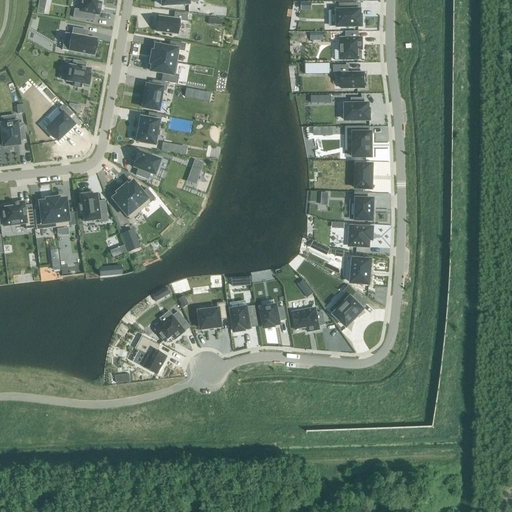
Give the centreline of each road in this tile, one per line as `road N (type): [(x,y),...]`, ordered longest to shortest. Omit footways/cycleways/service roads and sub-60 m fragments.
road 1 (residential): [(205,373),(265,357),(361,363),(389,341),(400,241),(390,0)]
road 2 (residential): [(0,178),(70,170),(95,158),(127,0)]
